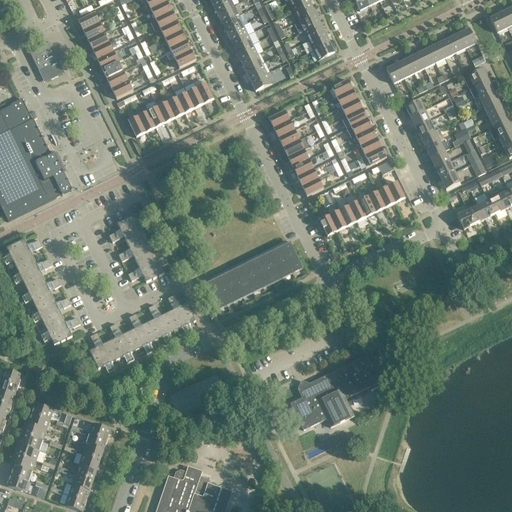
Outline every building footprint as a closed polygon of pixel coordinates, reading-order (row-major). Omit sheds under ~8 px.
[(167,4),(165,0),(149,0),(146,2),(151,11),(167,4)] [(234,7),(230,0),(223,0),(212,5),(217,15),(234,7)] [(310,6),(307,0),(297,0),(289,4),(294,14),(310,6)] [(370,7),(366,0),(353,0),(360,12),(370,7)] [(172,13),(167,4),(151,11),(156,21),(172,13)] [(315,15),(310,6),(294,14),(299,23),(315,15)] [(238,17),(234,7),(217,15),(222,25),(238,17)] [(511,27),(511,12),(511,10),(500,15),(508,29),(511,27)] [(176,23),(172,13),(156,21),(150,24),(155,33),(160,31),(176,23)] [(99,25),(94,15),(78,23),(83,33),(99,25)] [(320,25),(315,15),(299,23),(294,25),(299,35),(304,33),(320,25)] [(508,29),(500,15),(490,20),(497,35),(497,34),(508,29)] [(243,26),(238,17),(222,25),(227,35),(243,26)] [(181,33),(176,23),(160,31),(165,41),(181,33)] [(104,34),(99,25),(83,33),(88,42),(104,34)] [(325,35),(320,25),(304,33),(308,43),(325,35)] [(248,36),(243,26),(227,35),(231,44),(248,36)] [(476,45),(469,30),(468,30),(468,31),(458,36),(465,50),(476,45)] [(186,42),(181,33),(165,41),(170,50),(186,42)] [(109,44),(104,34),(88,42),(93,52),(109,44)] [(329,44),(325,35),(308,43),(313,52),(329,44)] [(253,46),(248,36),(231,44),(236,54),(253,46)] [(465,50),(458,36),(448,41),(455,55),(465,50)] [(455,55),(448,41),(438,46),(445,60),(455,55)] [(191,52),(186,42),(170,50),(175,60),(191,52)] [(29,53),(37,68),(36,68),(37,72),(38,71),(39,73),(49,67),(59,63),(49,43),(29,53)] [(113,54),(109,44),(93,52),(97,62),(113,54)] [(337,59),(329,44),(313,52),(318,62),(321,67),(337,59)] [(257,56),(253,46),(236,54),(241,64),(257,56)] [(445,60),(438,46),(428,51),(435,65),(445,60)] [(435,65),(428,51),(417,56),(425,70),(435,65)] [(118,52),(113,54),(97,62),(102,71),(118,64),(123,61),(118,52)] [(196,62),(191,52),(175,60),(180,70),(196,62)] [(262,65),(257,56),(241,64),(246,73),(262,65)] [(425,70),(417,56),(407,61),(414,75),(425,70)] [(414,75),(407,61),(397,66),(404,80),(414,75)] [(64,73),(59,63),(49,67),(39,73),(44,82),(46,82),(46,83),(50,81),(49,80),(64,73)] [(123,73),(118,64),(102,71),(107,81),(123,73)] [(267,75),(262,65),(246,73),(250,83),(267,75)] [(404,80),(397,66),(387,71),(386,71),(393,85),(394,85),(404,80)] [(484,69),(464,80),(469,90),(490,80),(484,69)] [(128,83),(123,73),(107,81),(112,91),(128,83)] [(272,85),(267,75),(250,83),(255,93),(272,85)] [(204,80),(194,85),(204,106),(214,101),(204,80)] [(495,90),(490,80),(469,90),(474,101),(478,98),(495,90)] [(332,89),(337,99),(353,91),(348,81),(332,89)] [(133,93),(128,83),(112,91),(117,101),(133,93)] [(194,85),(194,84),(184,89),(186,94),(194,110),(204,106),(194,85)] [(443,87),(438,90),(442,97),(447,95),(443,87)] [(455,88),(449,91),(451,97),(457,94),(455,88)] [(500,101),(495,90),(478,98),(483,109),(500,101)] [(357,101),(353,91),(337,99),(341,109),(357,101)] [(194,110),(186,94),(177,99),(185,115),(194,110)] [(460,97),(453,101),(455,104),(457,109),(460,107),(464,105),(460,97)] [(185,115),(177,99),(167,104),(175,120),(185,115)] [(321,99),(316,102),(319,108),(324,105),(321,99)] [(13,105),(10,106),(11,107),(13,112),(15,112),(25,107),(21,100),(13,105)] [(362,111),(357,101),(341,109),(346,119),(362,111)] [(405,108),(410,119),(425,112),(419,101),(405,108)] [(505,111),(500,101),(483,109),(488,119),(505,111)] [(175,120),(167,104),(157,109),(165,125),(175,120)] [(452,106),(443,110),(445,114),(454,110),(452,106)] [(0,112),(0,206),(8,223),(54,201),(54,200),(62,196),(62,197),(63,197),(63,195),(71,192),(71,193),(72,192),(72,191),(71,191),(67,183),(68,183),(67,182),(66,182),(63,175),(64,174),(63,173),(54,155),(51,156),(47,149),(47,148),(47,147),(46,147),(42,140),(43,139),(42,138),(38,131),(38,130),(38,129),(37,129),(34,122),(34,121),(34,120),(32,121),(25,107),(15,112),(13,112),(11,107),(0,112)] [(165,125),(157,109),(148,113),(156,129),(165,125)] [(367,121),(362,111),(346,119),(342,121),(347,130),(367,121)] [(453,111),(446,114),(449,121),(457,118),(453,111)] [(510,121),(505,111),(488,119),(493,129),(510,121)] [(269,120),(274,130),(290,122),(285,112),(269,120)] [(430,122),(425,112),(410,119),(415,129),(430,122)] [(156,129),(148,113),(138,118),(146,134),(156,129)] [(146,134),(138,118),(128,123),(136,139),(146,134)] [(470,120),(463,124),(466,130),(472,127),(473,127),(470,120)] [(372,130),(367,121),(347,130),(351,140),(356,138),(372,130)] [(511,132),(511,125),(510,121),(493,129),(489,131),(494,142),(499,139),(511,132)] [(294,132),(290,122),(274,130),(278,140),(294,132)] [(435,133),(430,122),(415,129),(420,140),(435,133)] [(472,127),(466,130),(469,136),(475,133),(472,127)] [(376,140),(372,130),(356,138),(360,148),(376,140)] [(444,141),(439,130),(435,133),(420,140),(425,150),(440,143),(444,141)] [(299,142),(294,132),(278,140),(283,150),(299,142)] [(511,145),(511,132),(499,139),(504,150),(511,145)] [(308,149),(304,140),(299,142),(283,150),(288,159),(304,151),(308,149)] [(381,150),(376,140),(360,148),(356,150),(361,160),(381,150)] [(445,153),(440,143),(425,150),(430,160),(445,153)] [(480,148),(477,150),(480,156),(485,154),(482,147),(480,148)] [(386,160),(381,150),(361,160),(366,170),(386,160)] [(309,161),(304,151),(288,159),(293,169),(309,161)] [(471,153),(466,155),(471,165),(480,161),(474,151),(471,153)] [(450,163),(445,153),(430,160),(435,170),(450,163)] [(490,156),(482,160),(487,170),(495,166),(490,156)] [(313,171),(309,161),(293,169),(297,179),(313,171)] [(480,161),(471,165),(477,178),(485,174),(480,161)] [(393,173),(388,163),(377,168),(379,173),(382,178),(393,173)] [(455,174),(450,163),(435,170),(440,181),(455,174)] [(318,180),(313,171),(297,179),(302,188),(318,180)] [(460,184),(455,174),(440,181),(446,191),(460,184)] [(497,179),(495,174),(488,177),(490,182),(497,179)] [(167,186),(161,175),(155,178),(160,189),(167,186)] [(490,182),(488,177),(481,180),(484,185),(490,182)] [(323,190),(318,180),(302,188),(307,198),(323,190)] [(477,189),(475,183),(468,187),(470,192),(477,189)] [(397,184),(387,189),(395,205),(405,200),(397,184)] [(506,187),(496,192),(505,211),(511,207),(511,199),(508,192),(506,187)] [(395,205),(387,189),(378,193),(385,209),(395,205)] [(505,211),(496,192),(486,197),(488,202),(495,216),(505,211)] [(385,209),(378,193),(368,198),(376,214),(385,209)] [(326,194),(322,196),(327,207),(332,205),(326,194)] [(376,214),(368,198),(358,203),(366,219),(376,214)] [(495,216),(488,202),(477,207),(484,221),(495,216)] [(366,219),(358,203),(348,208),(356,224),(366,219)] [(484,221),(477,207),(467,212),(474,226),(484,221)] [(356,224),(348,208),(339,212),(347,228),(356,224)] [(347,228),(339,212),(329,217),(337,233),(347,228)] [(474,226),(467,212),(456,217),(463,231),(474,226)] [(138,223),(135,216),(117,225),(120,232),(116,234),(119,241),(124,239),(127,245),(145,236),(142,230),(148,227),(147,223),(145,220),(138,223)] [(337,233),(329,217),(319,222),(327,238),(337,233)] [(119,241),(116,234),(109,237),(112,244),(119,241)] [(148,242),(145,236),(127,245),(130,251),(126,253),(129,260),(133,258),(136,264),(154,256),(151,249),(158,246),(155,239),(148,242)] [(28,247),(24,241),(6,249),(9,256),(3,259),(6,266),(13,263),(16,269),(34,260),(31,254),(35,252),(32,245),(28,247)] [(42,248),(39,242),(32,245),(35,252),(42,248)] [(290,244),(289,244),(290,245),(205,286),(204,286),(217,313),(303,270),(290,244)] [(129,260),(126,253),(119,257),(122,264),(129,260)] [(157,262),(154,256),(136,264),(139,271),(135,273),(138,280),(143,277),(146,284),(164,275),(161,269),(167,265),(164,259),(157,262)] [(37,267),(34,260),(16,269),(19,275),(12,279),(16,286),(22,282),(25,289),(43,280),(40,273),(45,271),(41,264),(37,267)] [(52,268),(48,261),(41,264),(45,271),(52,268)] [(138,280),(135,273),(128,276),(131,283),(138,280)] [(47,286),(43,280),(25,289),(28,295),(22,298),(25,305),(32,302),(35,308),(53,299),(50,293),(54,291),(51,284),(47,286)] [(61,287),(58,280),(51,284),(54,291),(61,287)] [(178,304),(175,297),(168,300),(171,307),(178,304)] [(56,305),(53,299),(35,308),(38,314),(31,318),(35,324),(41,321),(44,327),(62,318),(59,312),(64,310),(60,303),(56,305)] [(71,307),(67,300),(60,303),(64,310),(71,307)] [(180,308),(178,304),(171,307),(173,311),(167,315),(176,333),(182,330),(185,336),(192,333),(189,326),(196,323),(187,305),(180,308)] [(159,313),(155,306),(148,310),(152,317),(159,313)] [(161,318),(159,313),(152,317),(154,321),(148,324),(157,342),(163,339),(166,346),(173,342),(170,336),(176,333),(167,315),(161,318)] [(139,323),(136,316),(129,319),(132,326),(139,323)] [(66,325),(62,318),(44,327),(47,334),(41,337),(44,344),(51,340),(54,347),(72,338),(69,332),(73,329),(70,323),(66,325)] [(80,326),(77,319),(70,323),(73,329),(80,326)] [(141,327),(139,323),(132,326),(135,331),(128,334),(137,352),(143,349),(147,355),(154,352),(150,345),(157,342),(148,324),(141,327)] [(120,332),(117,325),(110,329),(113,336),(120,332)] [(122,337),(120,332),(113,336),(115,340),(109,343),(118,361),(124,358),(127,365),(134,361),(131,355),(137,352),(128,334),(122,337)] [(101,342),(97,335),(90,338),(94,345),(101,342)] [(103,346),(101,342),(94,345),(96,350),(89,353),(98,371),(105,368),(108,374),(115,371),(111,364),(118,361),(109,343),(103,346)] [(367,357),(339,371),(309,385),(301,382),(298,391),(302,399),(290,405),(291,407),(297,420),(300,425),(303,432),(326,421),(330,429),(354,418),(346,400),(371,388),(380,383),(376,376),(372,367),(367,357)] [(22,376),(4,370),(1,381),(19,387),(22,376)] [(19,387),(1,381),(0,382),(0,391),(15,397),(19,387)] [(15,397),(0,391),(0,403),(12,407),(15,397)] [(233,402),(230,397),(221,401),(224,406),(233,402)] [(12,407),(0,403),(0,414),(8,417),(12,407)] [(53,411),(35,405),(32,416),(50,422),(53,411)] [(8,417),(0,414),(0,426),(5,428),(8,417)] [(50,422),(32,416),(28,426),(46,432),(50,422)] [(111,431),(93,425),(89,435),(107,441),(111,431)] [(46,432),(28,426),(25,436),(43,442),(46,432)] [(107,441),(89,435),(86,445),(104,452),(107,441)] [(43,442),(25,436),(21,446),(39,452),(43,442)] [(104,452),(86,445),(82,456),(100,462),(104,452)] [(39,452),(21,446),(18,456),(36,463),(39,452)] [(36,463),(18,456),(14,467),(32,473),(36,463)] [(100,462),(82,456),(79,466),(97,472),(100,462)] [(97,472),(79,466),(75,476),(93,482),(97,472)] [(32,473),(14,467),(11,477),(29,483),(32,473)] [(202,473),(188,468),(185,475),(180,473),(177,474),(175,480),(168,478),(156,511),(225,511),(232,493),(208,485),(209,480),(201,477),(202,473)] [(93,482),(75,476),(72,486),(90,492),(93,482)] [(29,483),(11,477),(7,487),(25,494),(29,483)] [(90,492),(72,486),(68,497),(86,503),(90,492)] [(83,511),(86,503),(68,497),(65,507),(78,511),(83,511)]
